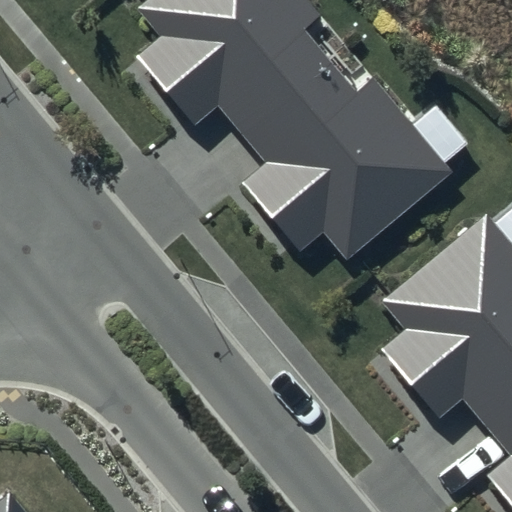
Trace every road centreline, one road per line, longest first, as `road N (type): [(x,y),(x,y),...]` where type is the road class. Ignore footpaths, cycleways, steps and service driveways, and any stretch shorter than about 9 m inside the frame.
road 1 (residential): [(75,204),(330,511)]
road 2 (residential): [(225,511),(8,261)]
